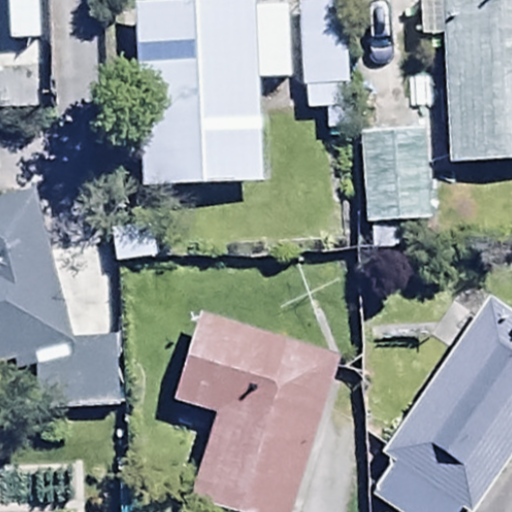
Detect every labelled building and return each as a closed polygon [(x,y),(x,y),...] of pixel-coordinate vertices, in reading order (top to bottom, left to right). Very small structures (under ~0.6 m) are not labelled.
[(511,0),(439,0),(439,4),(423,5),(424,44),(440,43),(444,172),(511,170),(511,0)] [(254,4),(137,10),(146,202),(267,196),(262,88),(293,87),(290,16),(255,18),(254,4)] [(346,6),(297,10),(305,119),(322,117),(323,139),(355,137),(346,6)] [(427,138),(361,143),(368,235),(435,230),(427,138)] [(73,346),(36,202),(0,211),(0,373),(36,364),(37,419),(116,418),(115,345),(73,346)] [(511,324),(489,308),(381,461),(393,470),(370,503),(383,511),(486,511),(511,476),(511,324)] [(295,511),(337,365),(200,326),(176,409),(219,421),(192,511),(295,511)]
